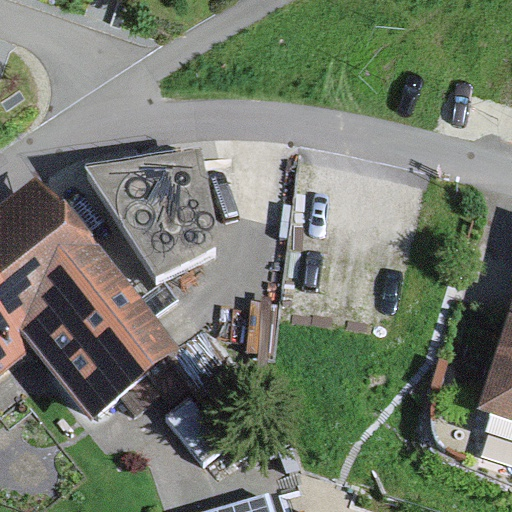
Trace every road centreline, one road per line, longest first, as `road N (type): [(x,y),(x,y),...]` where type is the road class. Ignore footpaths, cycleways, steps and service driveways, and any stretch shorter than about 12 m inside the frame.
road 1 (residential): [(101,106),(302,128),(511,176)]
road 2 (residential): [(0,21),(36,33),(67,56),(101,106)]
road 3 (residential): [(0,176),(101,106)]
